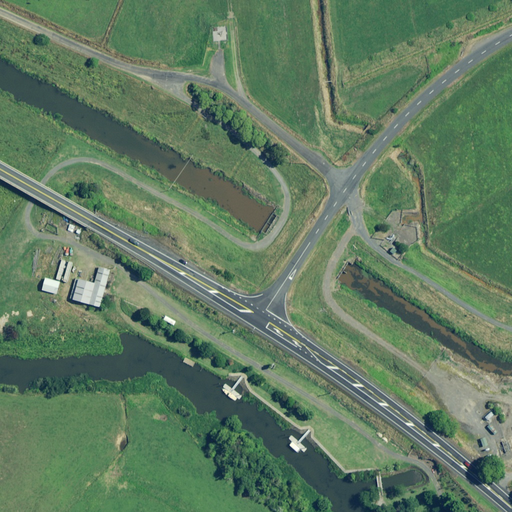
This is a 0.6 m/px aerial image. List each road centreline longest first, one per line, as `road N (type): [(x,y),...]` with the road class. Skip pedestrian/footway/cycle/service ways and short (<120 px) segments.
road 1 (secondary): [(511,35),(391,131),(262,317)]
road 2 (trunk): [(511,509),(390,406),(262,317)]
road 3 (trunk): [(262,317),(0,170)]
